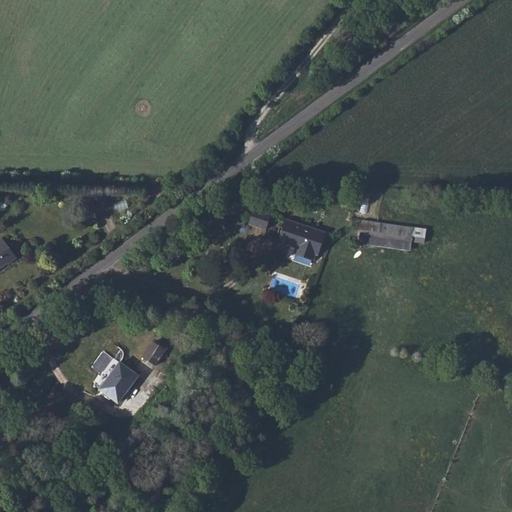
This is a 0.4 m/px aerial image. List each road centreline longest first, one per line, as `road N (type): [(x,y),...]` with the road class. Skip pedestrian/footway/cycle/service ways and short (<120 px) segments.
road 1 (unclassified): [(0,342),(458,0)]
road 2 (track): [(353,0),(255,122),(250,151)]
